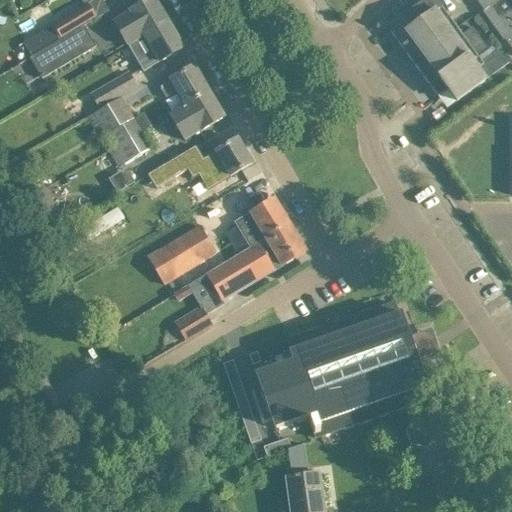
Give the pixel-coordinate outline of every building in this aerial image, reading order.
[(130,12),(113,22),(128,47),(168,23),(154,0),(149,0),(130,12)] [(472,28),(462,35),(436,0),(427,0),(413,10),(415,13),(410,17),(416,25),(411,29),(405,21),(390,32),(438,98),(448,91),(456,102),(486,81),(477,70),(494,58),(472,28)] [(500,30),(506,39),(509,36),(489,8),(499,0),(475,0),(498,31),(500,30)] [(511,0),(499,0),(489,8),(509,36),(506,39),(505,40),(511,49),(511,0)] [(85,6),(23,43),(31,57),(60,41),(83,27),(103,15),(95,1),(85,6)] [(168,23),(128,47),(143,72),(183,49),(168,23)] [(30,58),(41,78),(95,47),(83,27),(60,41),(31,57),(30,58)] [(177,93),(185,107),(209,92),(194,67),(169,82),(159,89),(165,99),(177,93)] [(129,73),(90,95),(99,109),(137,87),(129,73)] [(224,118),(209,92),(185,107),(170,116),(185,141),(224,118)] [(108,153),(141,133),(121,99),(89,117),(102,138),(105,136),(113,149),(110,151),(108,152),(108,153)] [(108,153),(118,169),(150,150),(141,133),(108,153)] [(196,147),(147,175),(156,189),(188,171),(192,178),(191,179),(191,180),(206,172),(215,186),(227,178),(228,179),(229,179),(228,177),(230,176),(230,177),(252,164),(237,140),(203,160),(204,162),(203,163),(195,149),(197,148),(196,147)] [(120,192),(139,183),(132,167),(113,176),(120,192)] [(256,211),(236,223),(252,249),(265,242),(289,227),(273,200),(256,211)] [(206,276),(187,288),(199,307),(201,306),(205,313),(305,253),(289,227),(265,242),(252,249),(251,250),(222,267),(206,276)] [(199,228),(147,259),(164,286),(215,256),(211,248),(199,228)] [(372,258),(321,282),(331,302),(381,279),(372,258)] [(293,363),(256,376),(263,395),(275,429),(305,419),(312,440),(406,407),(415,404),(428,399),(424,388),(426,387),(422,375),(422,374),(417,361),(419,361),(412,340),(410,340),(401,315),(399,315),(395,304),(288,342),(292,353),(290,354),(293,363)] [(212,325),(205,313),(201,306),(199,307),(174,323),(175,325),(185,342),(212,325)] [(257,353),(249,356),(253,366),(261,363),(257,353)] [(233,361),(223,365),(226,373),(236,369),(233,361)] [(236,369),(226,373),(228,381),(239,377),(236,369)] [(239,377),(228,381),(231,389),(241,385),(239,377)] [(241,385),(231,389),(234,397),(244,393),(241,385)] [(244,393),(234,397),(237,404),(247,401),(244,393)] [(0,399),(0,428),(14,412),(2,403),(3,402),(0,399)] [(247,401),(237,404),(240,412),(250,409),(247,401)] [(250,409),(240,412),(242,420),(253,417),(250,409)] [(421,416),(409,420),(409,422),(411,422),(412,424),(405,432),(410,447),(422,449),(424,453),(430,451),(429,447),(437,438),(431,423),(421,421),(421,419),(422,418),(421,416)] [(253,417),(242,420),(245,428),(255,425),(253,417)] [(255,425),(245,428),(248,436),(258,433),(255,425)] [(223,434),(233,466),(251,461),(241,428),(223,434)] [(258,433),(248,436),(251,444),(261,441),(258,433)] [(288,440),(280,442),(283,453),(291,450),(288,440)] [(93,441),(66,458),(67,459),(84,487),(84,488),(111,472),(93,441)] [(279,442),(272,445),(275,455),(280,454),(283,453),(280,442),(279,442)] [(272,445),(264,448),(267,458),(275,455),(272,445)] [(285,480),(289,511),(325,511),(321,475),(308,476),(304,447),(285,453),(289,480),(285,480)] [(67,459),(57,465),(73,493),(84,487),(67,459)] [(115,491),(103,498),(111,511),(146,511),(128,481),(114,490),(115,491)] [(21,484),(11,490),(24,511),(37,511),(38,511),(21,484)] [(10,489),(0,494),(0,503),(5,511),(24,511),(11,490),(10,489)]
